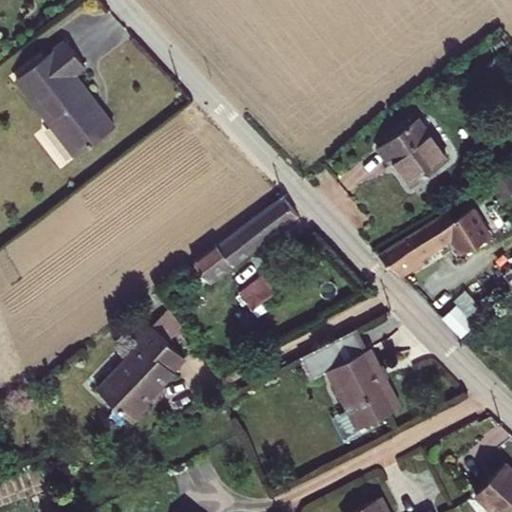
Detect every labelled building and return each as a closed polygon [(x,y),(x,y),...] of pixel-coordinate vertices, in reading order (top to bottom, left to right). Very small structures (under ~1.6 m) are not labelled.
[(66,39),(19,75),(52,119),(50,120),(77,154),(113,126),(93,100),(95,97),(76,72),(86,64),(76,52),(66,39)] [(421,116),(379,149),(384,155),(389,161),(395,157),(417,183),(452,156),(421,116)] [(290,205),(283,196),(218,245),(216,242),(193,259),(196,263),(210,279),(298,213),(290,205)] [(449,210),(378,255),(399,277),(408,271),(405,267),(410,263),(412,267),(417,263),(416,260),(450,239),(461,252),(489,234),(473,208),(455,219),(449,210)] [(210,279),(196,263),(187,271),(200,287),(210,279)] [(263,275),(240,292),(252,307),(275,291),(263,275)] [(472,327),(443,295),(435,301),(427,307),(458,340),(472,327)] [(142,342),(98,389),(132,421),(149,403),(148,401),(176,372),(175,370),(180,364),(186,358),(147,321),(134,335),(142,342)] [(357,409),(364,424),(400,406),(385,376),(370,347),(366,349),(355,327),(300,355),(313,380),(330,371),(351,412),(357,409)] [(359,427),(364,424),(357,409),(351,412),(359,427)] [(511,511),(511,469),(505,463),(476,495),(495,511),(511,511)] [(363,504),(347,511),(432,511),(430,511),(390,511),(382,495),(363,504)]
